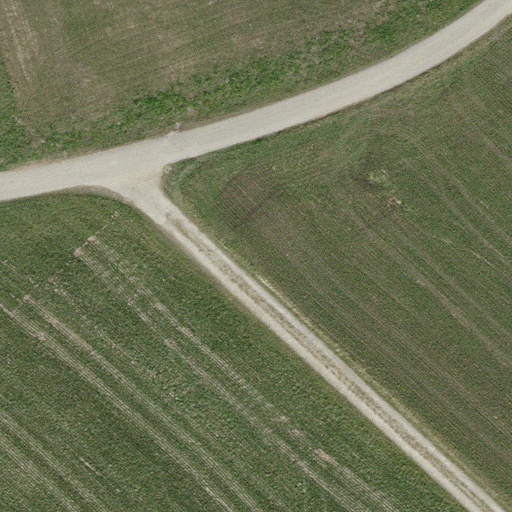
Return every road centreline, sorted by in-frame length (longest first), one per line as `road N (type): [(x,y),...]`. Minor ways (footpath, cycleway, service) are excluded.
road 1 (track): [(0,189),(124,183),(453,84),(511,43)]
road 2 (track): [(124,183),(503,511)]
